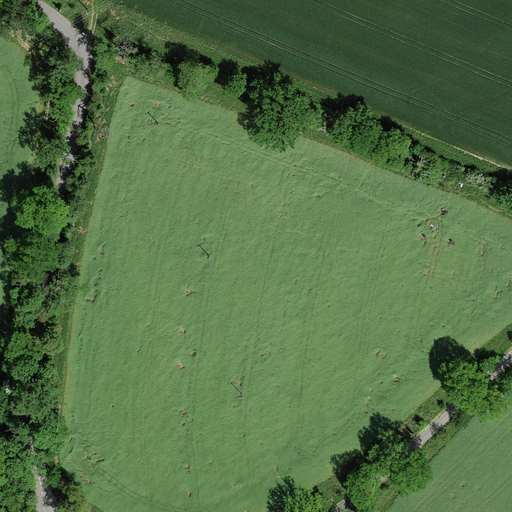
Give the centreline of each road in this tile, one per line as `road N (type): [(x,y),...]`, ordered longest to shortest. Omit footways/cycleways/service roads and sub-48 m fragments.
road 1 (unclassified): [(44,497),(31,424),(37,343),(84,63),(73,35),(27,0)]
road 2 (unclassified): [(337,511),(511,356)]
